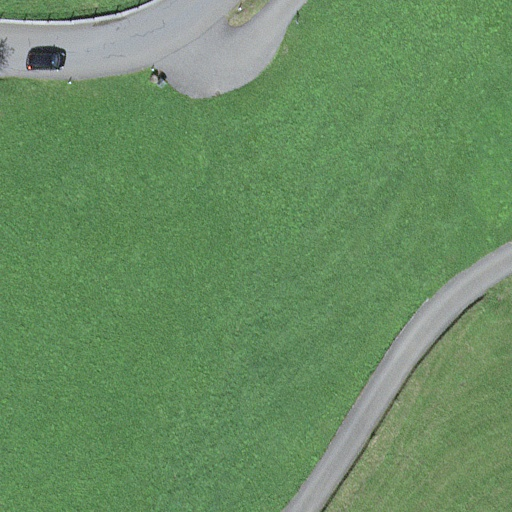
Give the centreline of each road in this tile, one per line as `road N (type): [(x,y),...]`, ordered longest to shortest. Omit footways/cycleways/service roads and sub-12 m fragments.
road 1 (track): [(511,256),(452,300),(412,343),(303,511)]
road 2 (unclassified): [(207,0),(163,32),(127,43),(0,49)]
road 3 (track): [(163,32),(191,53),(235,53),(291,0)]
